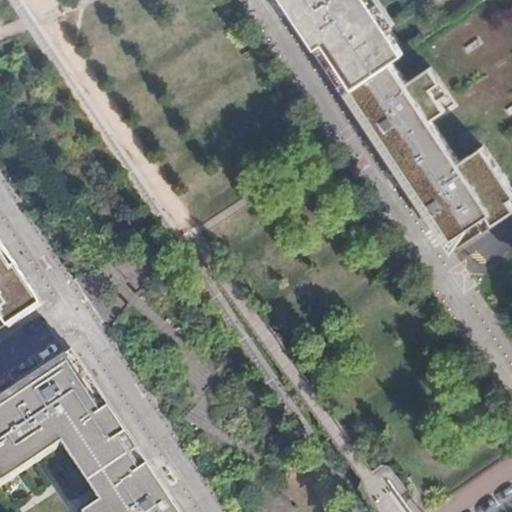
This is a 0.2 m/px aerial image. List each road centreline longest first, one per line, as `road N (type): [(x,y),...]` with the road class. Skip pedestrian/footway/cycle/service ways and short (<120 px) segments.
road 1 (residential): [(511,391),(253,0)]
road 2 (residential): [(0,198),(208,511)]
